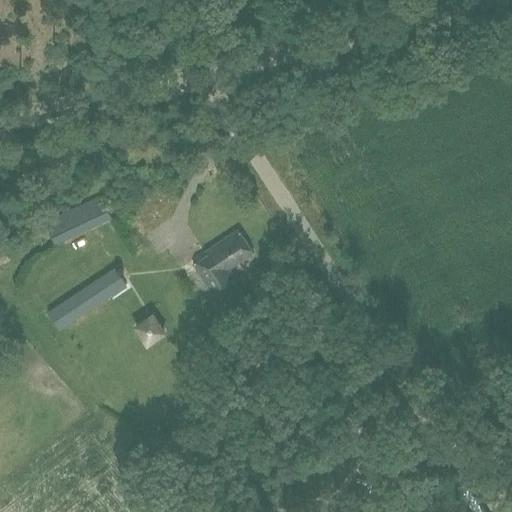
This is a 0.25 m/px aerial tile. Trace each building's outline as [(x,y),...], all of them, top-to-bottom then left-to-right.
[(111,218),(100,196),(45,222),(56,245),(111,218)] [(213,295),(237,280),(229,268),(253,252),(238,229),(205,251),(209,258),(195,267),(213,295)] [(59,328),(126,284),(115,268),(48,312),(59,328)] [(146,346),(168,332),(153,310),(132,325),(146,346)] [(343,443),(352,461),(362,456),(358,448),(370,443),(365,433),(343,443)]
